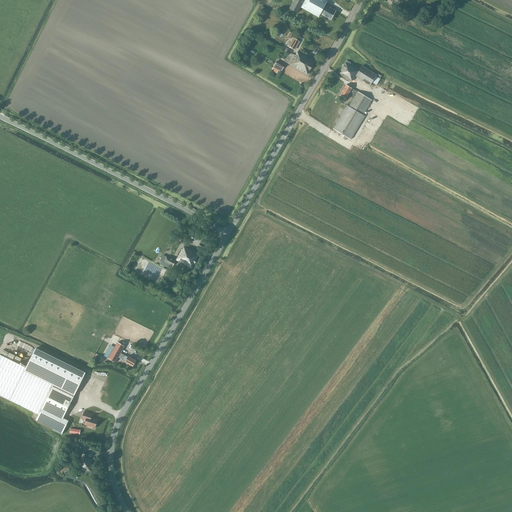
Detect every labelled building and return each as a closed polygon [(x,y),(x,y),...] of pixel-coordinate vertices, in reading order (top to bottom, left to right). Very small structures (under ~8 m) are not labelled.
[(293,0),(289,9),(298,13),(300,8),(318,18),(320,14),(331,20),(336,11),(325,5),(327,1),(325,0),(293,0)] [(294,49),(299,41),(293,38),(288,46),(294,49)] [(306,68),(310,71),(316,61),(298,51),(296,55),(299,58),(298,60),(307,66),(306,68)] [(299,58),(296,55),(295,55),(289,65),(307,75),(310,71),(306,68),(307,66),(298,60),(299,58)] [(347,61),(338,73),(352,82),(353,79),(354,79),(356,76),(370,86),(372,82),(376,85),(380,79),(381,76),(378,74),(377,75),(362,66),(359,71),(350,65),(351,63),(347,61)] [(347,105),(333,129),(351,140),(365,116),(363,115),(372,101),(352,89),(346,85),(340,95),(346,99),(349,94),(355,97),(349,107),(347,105)] [(192,269),(199,255),(183,247),(182,250),(181,250),(176,260),(192,269)] [(171,269),(175,261),(163,255),(160,261),(161,261),(160,264),(171,269)] [(115,347),(108,358),(115,362),(118,357),(121,353),(123,349),(125,346),(121,344),(118,342),(115,347)] [(108,358),(115,347),(110,345),(104,356),(108,358)] [(52,386),(74,397),(85,373),(36,349),(27,368),(25,372),(53,385),(52,386)] [(122,360),(133,366),(136,360),(129,356),(128,357),(125,355),(121,353),(118,357),(122,359),(122,360)] [(0,395),(39,414),(52,386),(53,385),(25,372),(27,368),(1,355),(0,356),(0,395)] [(52,386),(39,414),(36,420),(53,429),(53,430),(62,434),(69,421),(63,418),(67,410),(69,405),(74,397),(52,386)] [(95,428),(98,420),(91,418),(92,414),(84,412),(82,419),(86,420),(85,425),(87,425),(87,427),(93,429),(94,427),(95,428)] [(79,442),(70,440),(69,447),(78,449),(79,442)] [(82,454),(79,469),(91,471),(93,460),(86,458),(87,455),(82,454)]
